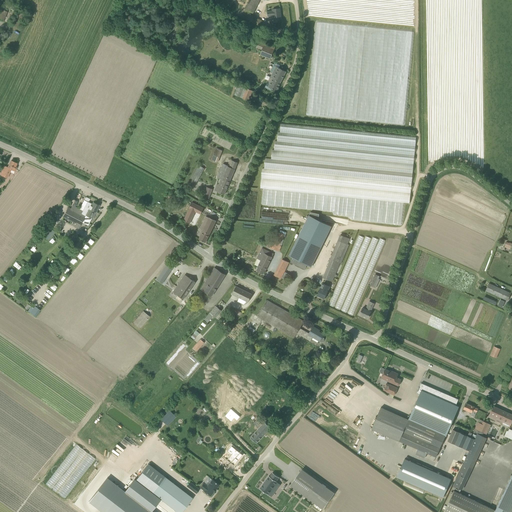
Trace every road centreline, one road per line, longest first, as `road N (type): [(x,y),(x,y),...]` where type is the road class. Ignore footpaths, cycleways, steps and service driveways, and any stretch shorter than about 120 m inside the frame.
road 1 (unclassified): [(210,256),(293,76),(298,0)]
road 2 (unclassified): [(375,340),(438,170),(473,171),(511,203)]
road 3 (tertiary): [(210,256),(0,143)]
road 4 (unclassified): [(360,333),(219,511)]
road 5 (tertiary): [(360,333),(210,256)]
road 6 (tertiary): [(511,404),(375,340)]
